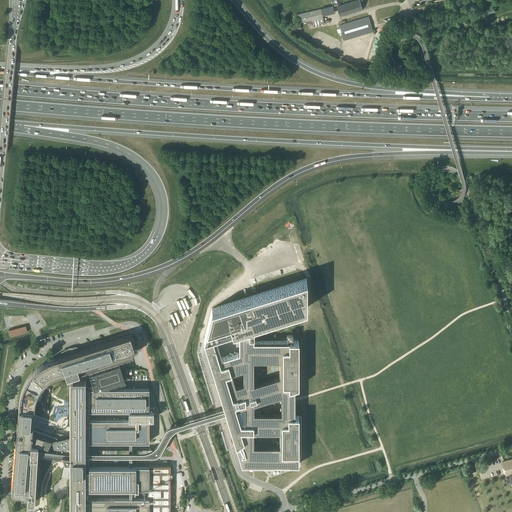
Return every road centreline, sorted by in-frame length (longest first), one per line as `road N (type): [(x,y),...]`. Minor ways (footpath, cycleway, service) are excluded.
road 1 (motorway): [(511,116),(0,89)]
road 2 (motorway): [(0,105),(511,132)]
road 3 (motorway): [(488,99),(0,70)]
road 4 (motorway): [(23,123),(511,150)]
road 5 (motorway): [(23,123),(134,157),(158,183),(164,212),(148,250),(115,269),(0,262)]
road 6 (motorway): [(173,261),(283,180),(322,162),(511,152)]
road 7 (motorway): [(488,99),(323,76),(287,56),(233,0)]
road 8 (unclassified): [(282,511),(511,449)]
road 9 (motorway): [(178,0),(170,34),(140,59),(86,70),(0,70)]
road 10 (motorway): [(0,274),(99,281),(173,261)]
road 11 (primary): [(0,169),(15,0)]
road 12 (unclassified): [(511,322),(472,206)]
